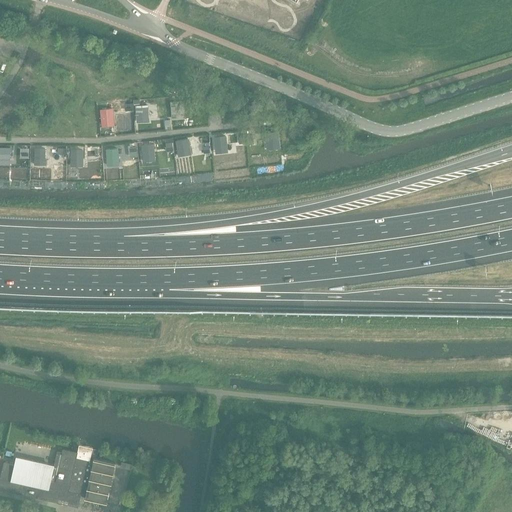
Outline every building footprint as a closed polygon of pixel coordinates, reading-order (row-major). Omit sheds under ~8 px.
[(61,66),(87,66),(87,46),(61,46),(61,66)] [(121,82),(152,88),(157,68),(125,61),(121,82)] [(189,104),(172,106),(174,118),(191,116),(189,104)] [(153,108),(136,110),(137,122),(154,121),(153,108)] [(112,110),(100,111),(101,128),(114,127),(112,110)] [(265,130),(248,132),(250,144),(267,142),(265,130)] [(229,134),(212,136),(213,148),(230,146),(229,134)] [(193,138),(176,140),(177,152),(194,150),(193,138)] [(157,142),(140,144),(141,156),(158,154),(157,142)] [(121,146),(104,148),(105,160),(122,158),(121,146)] [(13,147),(0,147),(0,159),(13,160),(13,147)] [(50,148),(32,148),(32,160),(50,160),(50,148)] [(86,148),(69,148),(69,160),(86,160),(86,148)] [(0,480),(0,489),(48,501),(48,499),(49,499),(50,499),(53,498),(54,498),(54,499),(55,499),(56,500),(70,501),(69,505),(78,507),(81,494),(86,495),(85,499),(106,504),(107,501),(115,467),(116,464),(95,459),(94,461),(90,460),(93,447),(79,444),(78,452),(63,448),(62,451),(57,450),(54,467),(16,458),(14,465),(4,462),(0,480)] [(27,444),(25,456),(48,461),(51,449),(27,444)]
